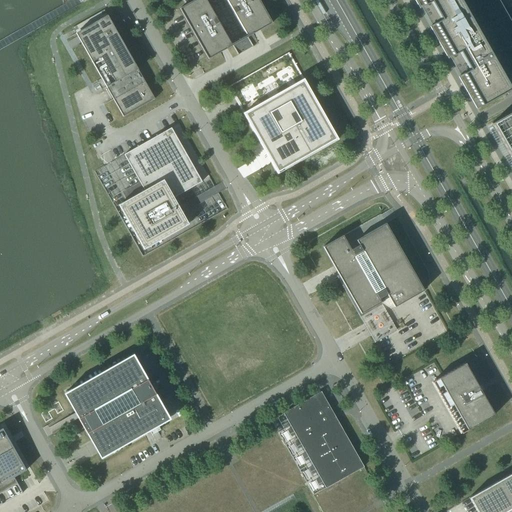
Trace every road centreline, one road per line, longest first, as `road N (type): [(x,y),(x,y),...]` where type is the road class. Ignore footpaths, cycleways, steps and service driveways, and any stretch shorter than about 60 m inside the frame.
road 1 (unclassified): [(76,508),(338,359)]
road 2 (tertiary): [(8,389),(271,242)]
road 3 (tertiary): [(261,225),(0,374)]
road 4 (unclassified): [(261,225),(134,0)]
road 5 (tertiary): [(422,194),(511,349)]
road 6 (unclassified): [(420,511),(338,359)]
road 7 (tertiary): [(308,0),(398,147)]
road 8 (tertiary): [(271,242),(378,183),(401,181),(422,194)]
road 9 (unclassified): [(467,143),(386,0)]
road 10 (tertiary): [(398,147),(261,225)]
road 11 (unclassified): [(76,508),(8,389)]
road 12 (unclassified): [(338,359),(271,242)]
